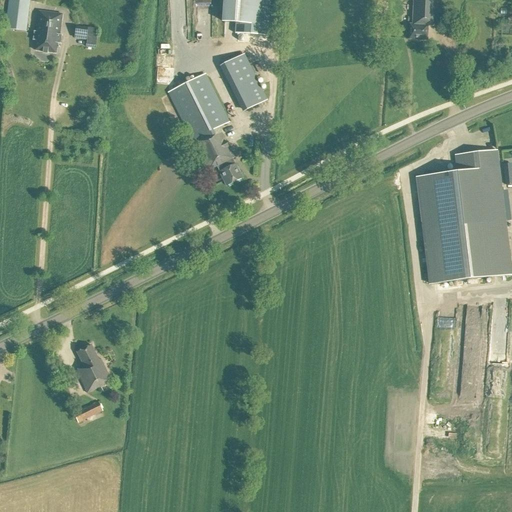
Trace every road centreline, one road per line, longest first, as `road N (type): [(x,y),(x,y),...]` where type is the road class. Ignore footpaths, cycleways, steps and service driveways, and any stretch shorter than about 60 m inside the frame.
road 1 (tertiary): [(0,344),(511,97)]
road 2 (track): [(44,322),(38,305),(53,96),(65,42)]
